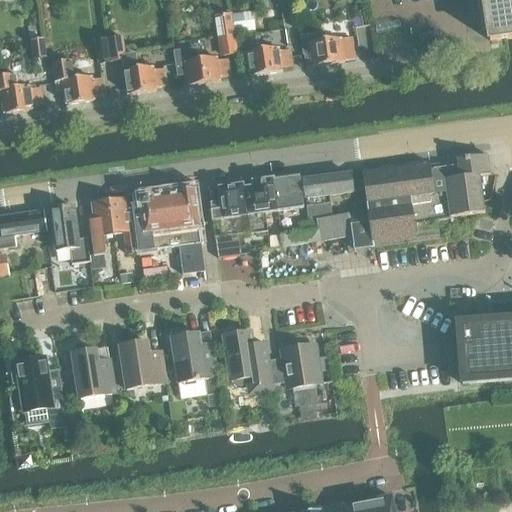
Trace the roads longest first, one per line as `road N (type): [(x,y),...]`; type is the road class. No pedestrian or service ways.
road 1 (residential): [(0,128),(465,55),(455,0)]
road 2 (residential): [(511,126),(0,200)]
road 3 (residential): [(34,322),(231,290),(268,298),(358,287)]
road 4 (residential): [(383,469),(108,511)]
road 5 (residential): [(358,287),(494,268),(511,194)]
